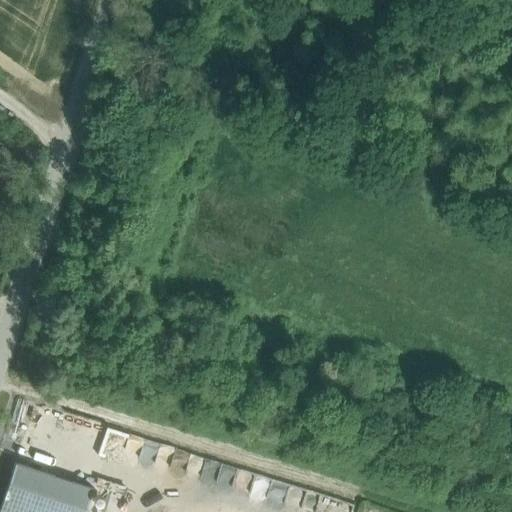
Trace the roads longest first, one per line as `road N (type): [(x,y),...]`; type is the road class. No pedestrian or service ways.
road 1 (track): [(53,187),(108,0)]
road 2 (unclassified): [(53,187),(0,352)]
